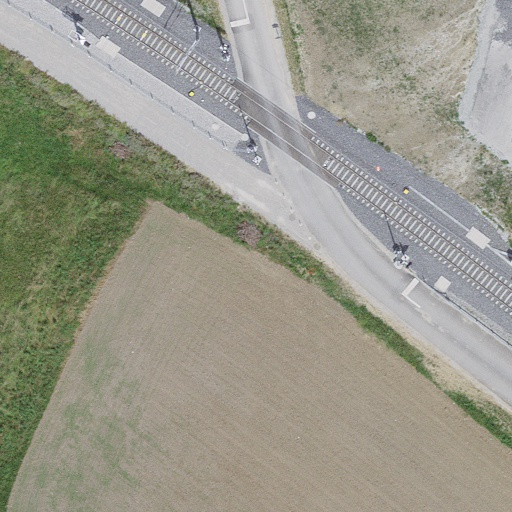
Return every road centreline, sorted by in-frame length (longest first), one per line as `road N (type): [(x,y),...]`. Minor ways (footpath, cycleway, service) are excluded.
road 1 (unclassified): [(511,392),(308,228),(98,81),(0,23)]
road 2 (track): [(246,0),(308,228)]
